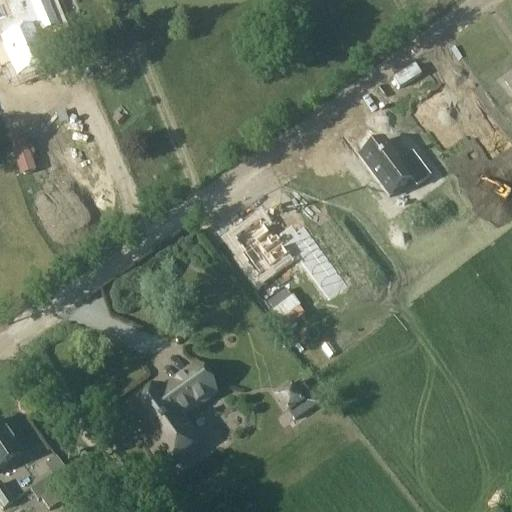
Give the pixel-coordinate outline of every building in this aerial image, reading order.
[(21,75),(22,78),(37,72),(35,69),(39,68),(38,65),(49,60),(43,46),(40,47),(35,35),(40,33),(41,33),(28,3),(7,11),(13,25),(0,30),(0,35),(17,77),(21,75)] [(418,113),(413,117),(424,132),(429,128),(444,148),(466,132),(469,136),(473,133),(489,154),(505,142),(472,97),(456,108),(458,110),(455,112),(440,91),(415,109),(418,113)] [(32,166),(17,128),(3,134),(17,171),(32,166)] [(400,165),(383,142),(359,160),(388,199),(411,182),(416,189),(429,179),(412,157),(400,165)] [(259,223),(233,242),(243,256),(240,258),(257,281),(294,254),(314,280),(324,272),(323,270),(330,265),(303,229),(296,234),(291,227),(280,236),(283,240),(279,243),(276,239),(272,241),(259,223)] [(160,392),(127,415),(163,465),(196,441),(179,419),(212,395),(194,371),(170,388),(171,390),(163,396),(160,392)] [(273,399),(286,418),(305,404),(292,385),(273,399)] [(0,471),(21,456),(0,425),(0,471)] [(69,477),(58,485),(66,497),(78,488),(69,477)] [(0,484),(0,509),(2,511),(3,511),(14,504),(0,484)] [(58,488),(40,500),(41,501),(48,511),(66,500),(58,488)]
